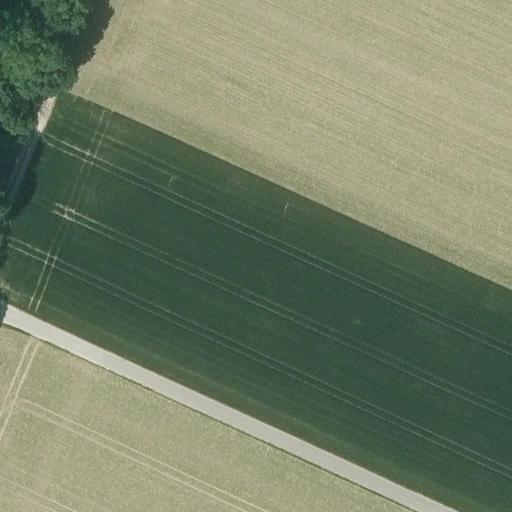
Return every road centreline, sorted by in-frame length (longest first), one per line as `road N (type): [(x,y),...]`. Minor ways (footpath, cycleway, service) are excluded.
road 1 (track): [(0,313),(425,511)]
road 2 (track): [(0,220),(84,0)]
